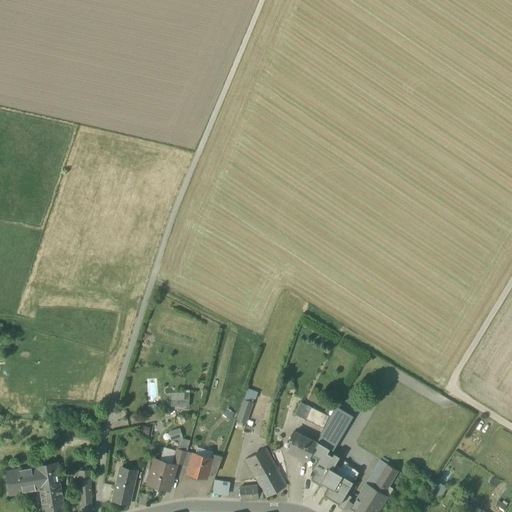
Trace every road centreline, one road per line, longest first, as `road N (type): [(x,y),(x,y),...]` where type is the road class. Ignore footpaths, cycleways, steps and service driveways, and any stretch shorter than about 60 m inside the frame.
road 1 (residential): [(95,511),(105,427),(169,222)]
road 2 (track): [(261,0),(169,222)]
road 3 (track): [(511,429),(456,394),(452,379),(511,282)]
road 4 (residential): [(152,511),(177,505),(289,511)]
